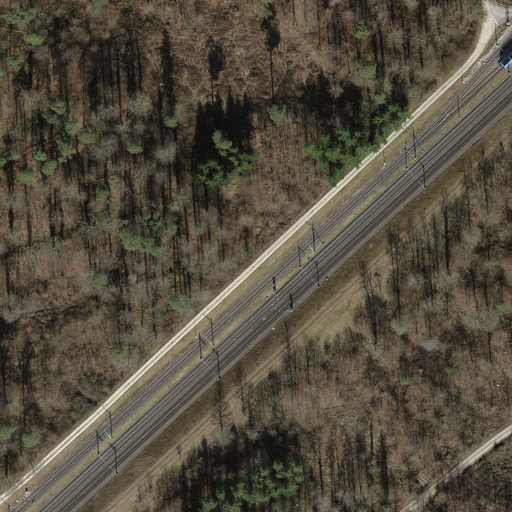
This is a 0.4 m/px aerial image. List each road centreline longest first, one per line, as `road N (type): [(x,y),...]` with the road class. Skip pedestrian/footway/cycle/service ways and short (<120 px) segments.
road 1 (track): [(0,497),(471,59),(491,29),(484,0)]
road 2 (track): [(511,138),(105,511)]
road 3 (track): [(511,428),(423,497),(419,511)]
